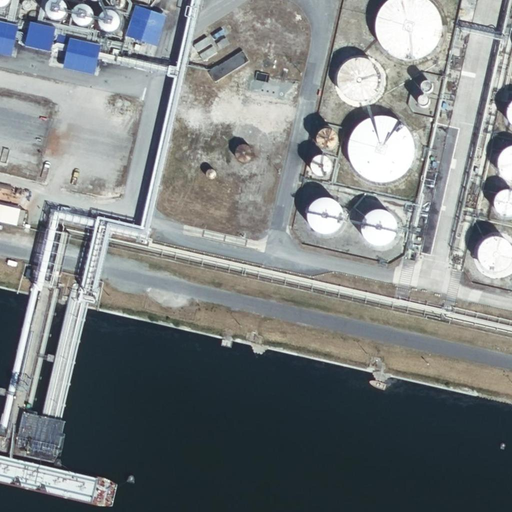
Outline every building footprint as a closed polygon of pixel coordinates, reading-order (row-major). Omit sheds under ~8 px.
[(52,20),(55,20),(59,19),(62,18),(63,15),(64,12),(65,9),(64,6),(62,4),(60,2),(57,1),(54,0),(51,1),(48,3),(46,6),(45,9),(45,13),(46,16),(49,18),(52,20)] [(446,25),(446,21),(445,17),(444,13),(442,10),(440,6),(437,3),(434,0),(392,0),(390,3),(387,6),(385,9),(383,13),(382,17),(381,21),(381,25),(381,29),(382,33),(383,37),(385,41),(387,44),(389,47),(392,50),(396,52),(399,54),(403,56),(407,57),(411,58),(415,58),(419,57),(423,56),(427,55),(431,53),(434,50),(437,48),(440,44),(442,41),(444,37),(445,33),(446,29),(446,25)] [(30,3),(29,2),(28,1),(27,1),(25,1),(24,1),(23,2),(22,4),(22,5),(22,7),(22,8),(23,9),(25,9),(26,10),(28,9),(29,9),(30,8),(30,6),(30,5),(30,3)] [(79,26),(82,26),(85,26),(88,24),(90,21),(91,19),(91,16),(91,13),(89,10),(87,8),(84,7),(81,7),(77,8),(74,9),(72,12),(72,16),(72,19),(73,22),(76,25),(79,26)] [(167,17),(135,7),(126,37),(156,47),(167,17)] [(104,32),(107,32),(111,31),(114,29),(115,27),(117,24),(117,21),(116,18),(114,16),(112,14),(109,13),(106,12),(103,13),(100,15),(98,18),(97,21),(97,25),(99,28),(101,30),(104,32)] [(18,27),(0,22),(0,55),(11,57),(18,27)] [(54,29),(30,24),(25,46),(49,52),(54,29)] [(100,46),(69,39),(62,69),(93,76),(100,46)] [(386,81),(386,78),(386,76),(385,73),(384,70),(383,68),(382,66),(380,63),(378,62),(376,60),(374,59),(371,58),(369,57),(366,57),(363,57),(361,57),(358,58),(356,59),(353,60),(351,62),(349,63),(347,65),(346,68),(345,70),(344,73),(344,75),(343,78),(343,81),(344,83),(345,86),(346,88),(347,90),(349,92),(351,94),(353,96),(355,97),(358,98),(360,99),(363,99),(366,99),(368,99),(371,98),(373,97),(376,96),(378,94),(380,93),(382,91),(383,88),(384,86),(385,83),(386,81)] [(420,87),(421,89),(421,91),(423,92),(424,93),(426,93),(428,93),(429,92),(430,91),(431,89),(431,87),(431,86),(430,84),(429,83),(427,82),(425,82),(423,83),(422,84),(421,86),(420,87)] [(417,102),(418,104),(419,105),(420,107),(421,107),(423,108),(425,107),(426,106),(428,105),(428,104),(428,102),(428,100),(427,99),(426,97),(424,97),(422,97),(420,97),(419,99),(418,100),(417,102)] [(418,148),(418,144),(417,140),(416,136),(414,133),(412,129),(410,126),(407,123),(403,121),(400,119),(396,117),(392,116),(388,116),(384,116),(380,116),(376,117),(372,118),(369,120),(365,123),(362,125),(360,129),(357,132),(356,136),(354,140),(353,144),(353,148),(353,152),(354,156),(355,160),(357,163),(359,167),(362,170),(365,173),(368,175),(372,177),(375,179),(379,180),(384,180),(388,180),(392,180),(396,179),(399,178),(403,176),(406,173),(409,171),(412,167),(414,164),(416,160),(417,156),(418,152),(418,148)] [(315,136),(315,140),(315,143),(317,146),(320,148),(323,149),(326,149),(329,148),(332,146),(334,144),(335,141),(335,137),(334,134),(332,132),(329,130),(325,129),(322,130),(319,131),(317,133),(315,136)] [(511,146),(511,147),(509,148),(508,149),(506,151),(505,153),(504,155),(503,157),(503,159),(503,161),(503,163),(503,165),(504,167),(505,169),(506,171),(508,173),(509,174),(511,176),(511,146)] [(310,165),(310,168),(311,171),(313,174),(315,176),(318,178),(322,178),(325,177),(328,175),(330,172),(331,169),(330,165),(329,162),(327,160),(324,158),(321,157),(317,158),(314,159),(312,162),(310,165)] [(511,187),(511,188),(509,188),(508,188),(506,189),(505,190),(503,191),(502,192),(501,193),(500,194),(500,196),(499,197),(499,199),(499,200),(499,202),(499,203),(500,205),(500,206),(501,208),(502,209),(503,210),(504,211),(506,212),(507,212),(509,213),(510,213),(511,212),(511,187)] [(347,216),(347,214),(347,212),(347,210),(346,208),(345,205),(344,204),(343,202),(341,200),(339,199),(337,198),(335,197),(333,197),(331,196),(329,196),(327,197),(325,197),(323,198),(321,199),(319,200),(317,202),(316,203),(315,205),(314,207),(313,209),(313,211),(313,213),(313,216),(313,218),(314,220),(315,222),(316,224),(317,225),(319,227),(321,228),(322,229),(324,230),(327,231),(329,231),(331,231),(333,231),(335,230),(337,229),(339,228),(341,227),(342,225),(344,224),(345,222),(346,220),(347,218),(347,216)] [(401,228),(401,225),(401,223),(401,221),(400,219),(399,217),(398,215),(397,214),(395,212),(393,211),(392,210),(389,209),(387,208),(385,208),(383,208),(381,208),(379,209),(377,210),(375,211),(373,212),(371,213),(370,215),(369,217),(368,219),(367,221),(367,223),(367,225),(367,228),(367,229),(368,231),(369,234),(370,235),(371,237),(373,239),(375,240),(377,241),(379,242),(381,242),(383,243),(385,243),(387,242),(389,242),(391,241),(393,240),(395,239),(396,237),(398,236),(399,234),(400,232),(401,230),(401,228)] [(511,242),(511,241),(510,240),(508,239),(507,238),(505,237),(503,237),(501,237),(499,236),(497,237),(496,237),(494,238),(492,239),(491,240),(489,241),(488,243),(487,244),(486,246),(486,248),(485,249),(485,251),(485,253),(486,255),(486,257),(487,258),(488,260),(489,261),(491,263),(492,264),(494,265),(495,265),(497,266),(499,266),(501,266),(503,266),(505,266),(506,265),(508,264),(510,263),(511,262),(511,260),(511,242)]
